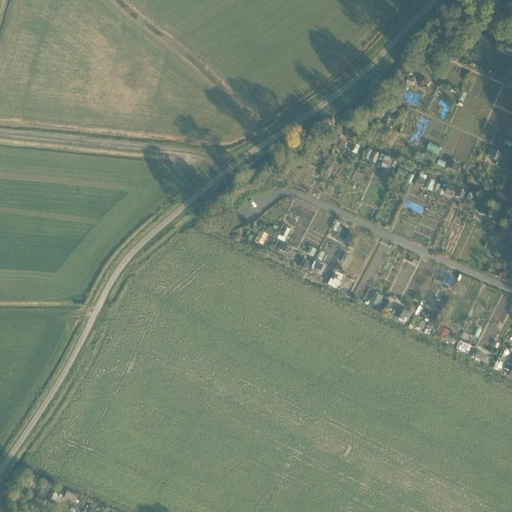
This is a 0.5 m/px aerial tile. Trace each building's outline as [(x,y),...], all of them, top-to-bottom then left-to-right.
[(481,32),(477,42),(495,50),(500,37),(495,35),(494,37),(481,32)] [(421,87),(427,90),(430,82),(424,80),(421,87)] [(389,118),(396,121),(399,114),(392,111),(389,118)] [(334,147),(343,151),(346,143),(337,140),(334,147)] [(489,159),(497,163),(501,154),(493,150),(489,159)] [(370,163),(376,165),(379,157),(373,154),(370,163)] [(389,165),(391,161),(391,160),(386,158),(381,156),(379,161),(383,163),(383,165),(388,167),(389,165)] [(460,165),(450,161),(447,169),(457,173),(460,165)] [(415,187),(422,190),(425,184),(417,181),(415,187)] [(503,191),(508,193),(511,185),(507,183),(503,191)] [(445,195),(450,197),(454,189),(448,187),(445,195)] [(456,197),(462,201),(465,194),(459,191),(456,197)] [(489,211),(481,208),(478,215),(486,218),(489,211)] [(502,224),(509,228),(511,221),(505,218),(502,224)] [(279,237),(278,240),(284,244),(290,231),(286,229),(281,238),(279,237)] [(260,232),(254,242),(263,247),(268,237),(260,232)] [(291,250),(281,244),(278,250),(281,251),(280,252),(288,257),(291,250)] [(300,268),(306,271),(310,264),(304,261),(300,268)] [(318,263),(312,275),(319,279),(325,267),(318,263)] [(345,274),(338,270),(332,281),(339,285),(345,274)] [(378,307),(382,298),(375,295),(371,303),(378,307)] [(383,309),(389,312),(392,305),(386,302),(383,309)] [(400,309),(395,318),(404,322),(405,319),(407,320),(405,323),(409,325),(411,321),(408,319),(410,314),(400,309)] [(419,321),(415,327),(422,331),(426,324),(419,321)] [(448,337),(450,333),(442,328),(437,337),(445,341),(447,337),(448,337)] [(468,353),(471,347),(464,344),(461,350),(468,353)] [(504,356),(506,351),(503,350),(494,368),(500,371),(507,358),(504,356)] [(475,358),(483,362),(486,357),(478,353),(475,358)] [(42,503),(47,493),(42,491),(37,500),(42,503)] [(49,500),(56,502),(58,493),(51,491),(49,500)]
